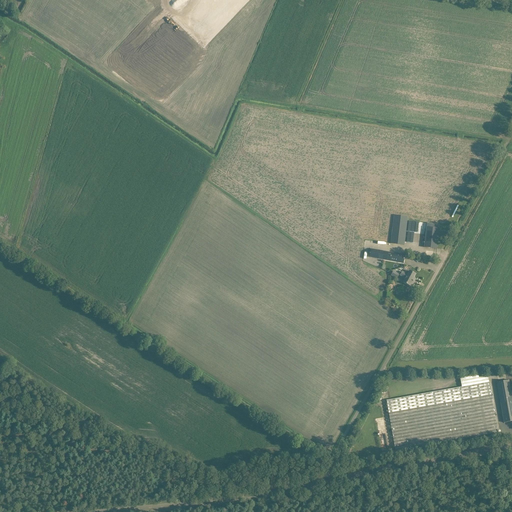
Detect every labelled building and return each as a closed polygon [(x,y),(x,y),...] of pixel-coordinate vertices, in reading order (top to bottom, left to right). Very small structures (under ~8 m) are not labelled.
[(204,0),(181,25),(209,51),(257,0),(204,0)] [(394,215),(391,244),(404,245),(407,217),(394,215)] [(439,225),(427,223),(424,247),(437,249),(439,229),(439,225)] [(369,257),(403,263),(405,255),(371,249),(369,257)] [(390,276),(397,279),(399,274),(393,271),(390,276)] [(403,282),(407,284),(411,287),(415,279),(413,278),(415,274),(411,272),(409,271),(407,275),(402,272),(400,275),(406,278),(403,282)] [(460,378),(461,387),(391,400),(386,400),(395,451),(497,433),(496,428),(491,395),(489,382),(488,376),(479,378),(478,374),(460,378)] [(497,383),(504,423),(511,421),(511,400),(509,381),(497,383)]
